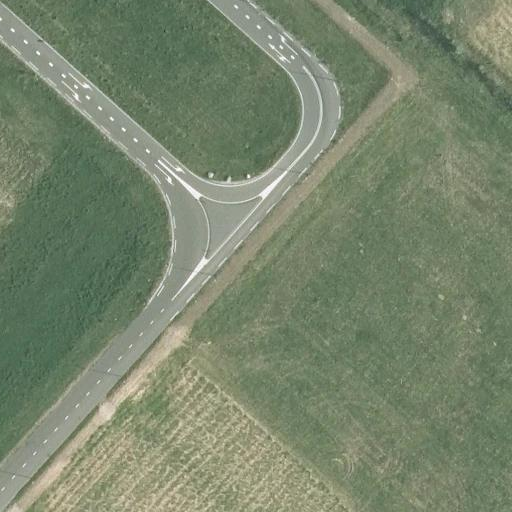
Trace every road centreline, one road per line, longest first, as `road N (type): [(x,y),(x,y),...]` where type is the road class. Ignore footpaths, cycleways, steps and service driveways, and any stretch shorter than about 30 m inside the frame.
road 1 (unclassified): [(171,300),(0,492)]
road 2 (unclassified): [(286,171),(319,127),(317,87),(228,0)]
road 3 (unclassified): [(0,18),(158,160)]
road 4 (unclassified): [(171,300),(267,204),(286,171)]
road 5 (unclassified): [(158,160),(192,228),(171,300)]
road 6 (unclassified): [(158,160),(205,189),(232,194),(286,171)]
